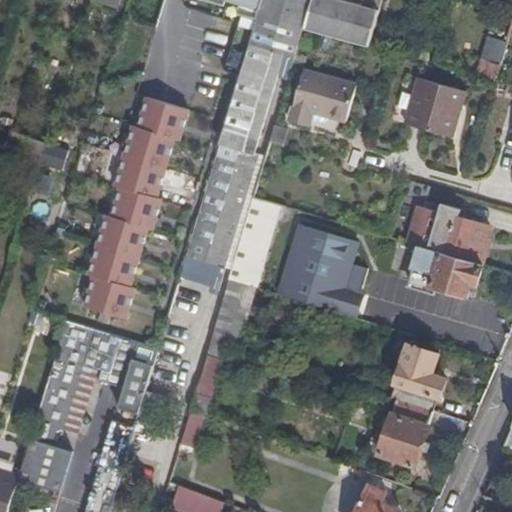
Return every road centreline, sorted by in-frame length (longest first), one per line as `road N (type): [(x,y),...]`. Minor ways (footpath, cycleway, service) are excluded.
road 1 (tertiary): [(511,383),(456,511)]
road 2 (unknown): [(511,198),(444,180),(396,156)]
